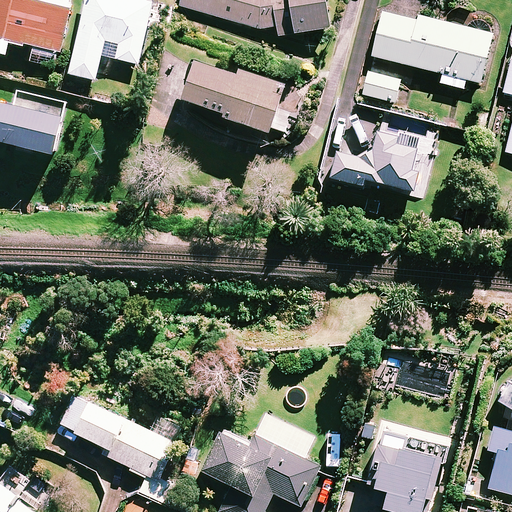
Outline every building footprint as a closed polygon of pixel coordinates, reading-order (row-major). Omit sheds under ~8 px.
[(74,6),(48,0),(0,0),(0,41),(35,50),(32,62),(59,69),(74,6)] [(90,0),(72,75),(98,82),(108,42),(122,46),(118,60),(141,66),(157,0),(90,0)] [(183,0),(182,8),(262,30),(279,28),(280,37),(334,30),(329,0),(183,0)] [(495,35),(386,12),(376,59),(445,74),(443,85),(466,90),(468,81),(484,84),(495,35)] [(230,74),(200,64),(187,102),(229,116),(228,119),(274,135),(290,88),(232,68),(230,74)] [(405,78),(372,68),(364,94),(397,104),(405,78)] [(71,106),(22,95),(19,108),(0,103),(0,142),(59,156),(71,106)] [(341,151),(335,181),(374,189),(375,184),(419,194),(424,172),(419,171),(424,150),(401,145),(402,139),(382,135),(379,150),(369,148),(367,157),(341,151)] [(456,371),(387,353),(383,371),(388,372),(383,389),(397,393),(398,389),(449,402),(456,371)] [(506,431),(497,428),(491,451),(499,453),(489,489),(511,494),(511,386),(506,383),(497,401),(511,409),(506,431)] [(111,449),(108,455),(132,468),(130,472),(147,480),(141,492),(168,506),(177,489),(161,481),(179,445),(79,395),(64,425),(111,449)] [(317,439),(268,415),(253,445),(226,432),(206,472),(234,486),(221,511),(267,511),(276,494),(303,508),(323,467),(307,459),(317,439)] [(429,511),(433,499),(440,466),(445,467),(449,448),(385,433),(373,486),(378,487),(375,503),(391,507),(390,511),(429,511)] [(35,511),(0,482),(0,511),(35,511)]
